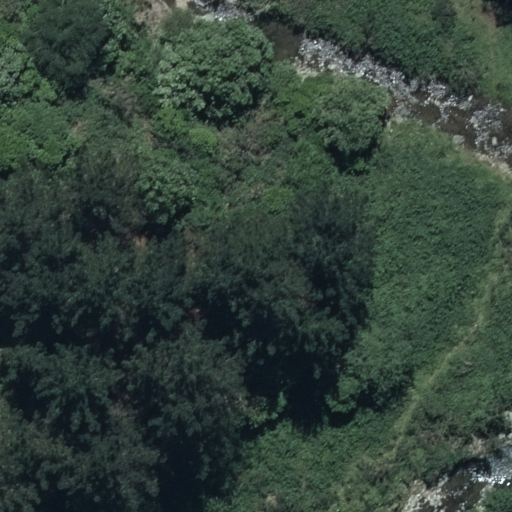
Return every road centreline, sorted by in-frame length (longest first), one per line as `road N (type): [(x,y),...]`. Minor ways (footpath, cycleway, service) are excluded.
road 1 (track): [(289,511),(449,382),(493,310),(511,237)]
road 2 (track): [(511,130),(488,61),(430,0)]
